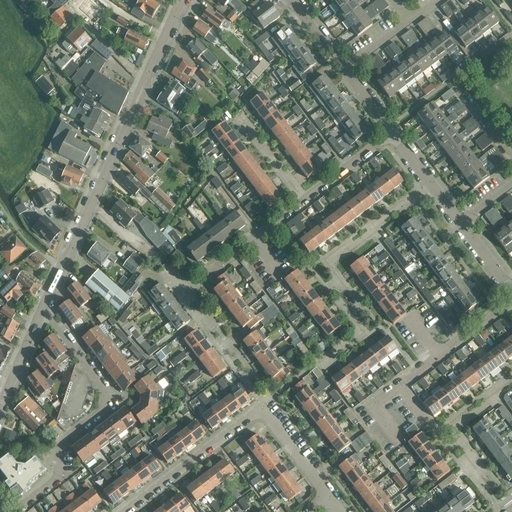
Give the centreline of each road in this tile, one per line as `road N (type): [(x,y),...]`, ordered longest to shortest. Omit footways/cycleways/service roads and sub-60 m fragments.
road 1 (tertiary): [(42,310),(182,0)]
road 2 (residential): [(42,310),(107,399),(63,441),(56,480),(15,511)]
road 3 (residential): [(123,511),(263,403)]
road 4 (residential): [(303,202),(179,295)]
road 5 (residential): [(398,387),(511,301)]
road 6 (residential): [(179,295),(263,403)]
